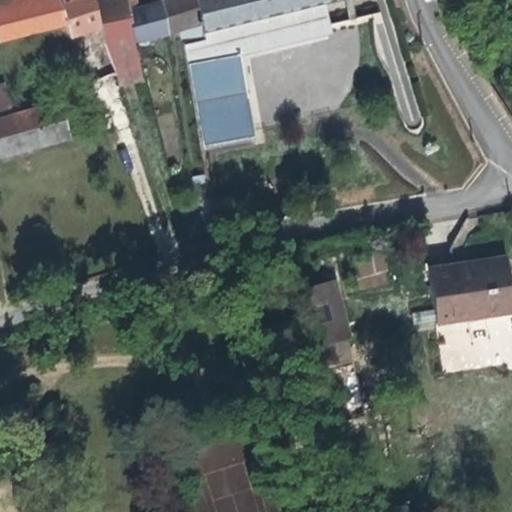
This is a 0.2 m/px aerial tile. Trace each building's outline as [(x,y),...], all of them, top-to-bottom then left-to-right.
[(0,17),(58,2),(56,0),(8,0),(0,2),(0,17)] [(56,0),(58,2),(69,30),(73,39),(102,31),(95,12),(92,4),(91,0),(56,0)] [(128,5),(127,0),(108,0),(92,4),(95,12),(128,5)] [(163,15),(167,35),(200,26),(195,0),(177,0),(179,11),(163,15)] [(321,7),(348,0),(347,0),(333,0),(201,32),(202,39),(181,45),(199,140),(252,129),(232,33),(254,27),(258,40),(285,33),(312,27),(308,11),(321,7)] [(195,0),(200,26),(201,32),(333,0),(195,0)] [(0,46),(69,30),(58,2),(0,17),(0,46)] [(151,62),(146,41),(167,35),(163,15),(161,4),(130,11),(142,64),(151,62)] [(130,11),(128,5),(95,12),(102,31),(118,81),(145,74),(142,64),(130,11)] [(312,27),(325,24),(321,7),(308,11),(312,27)] [(0,158),(67,142),(49,90),(20,98),(25,113),(7,118),(0,119),(0,158)] [(217,234),(206,177),(192,180),(195,202),(201,237),(217,234)] [(201,237),(195,202),(177,207),(185,241),(201,237)] [(468,268),(467,263),(419,269),(427,331),(506,321),(498,264),(468,268)] [(335,279),(302,287),(323,366),(356,358),(335,279)]
